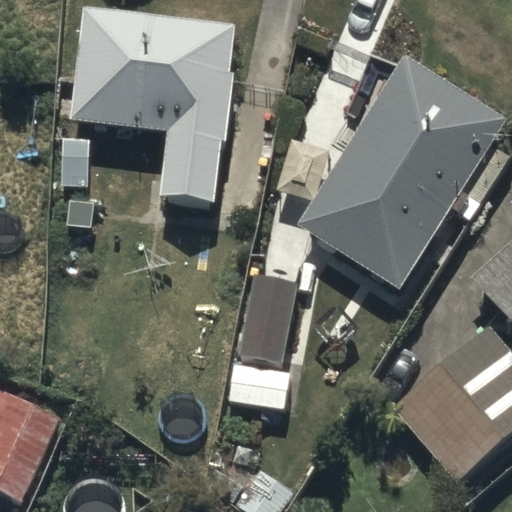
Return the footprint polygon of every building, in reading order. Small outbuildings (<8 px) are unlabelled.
[(238,72),(233,72),(239,27),(87,8),(73,122),(171,135),(163,201),(216,208),(224,144),(229,145),(238,72)] [(402,292),(453,212),(471,223),(511,159),(511,157),(495,146),(511,121),(411,57),(302,228),(402,292)] [(331,153),(295,141),(279,190),(315,202),(331,153)] [(511,250),(480,280),(511,314),(511,250)] [(304,283),(259,273),(240,360),(285,369),(304,283)] [(240,324),(204,317),(194,374),(229,381),(240,324)] [(511,440),(511,352),(491,327),(395,409),(461,485),(511,440)] [(0,493),(21,503),(60,422),(0,393),(0,493)] [(282,511),(295,496),(256,466),(220,511),(282,511)]
